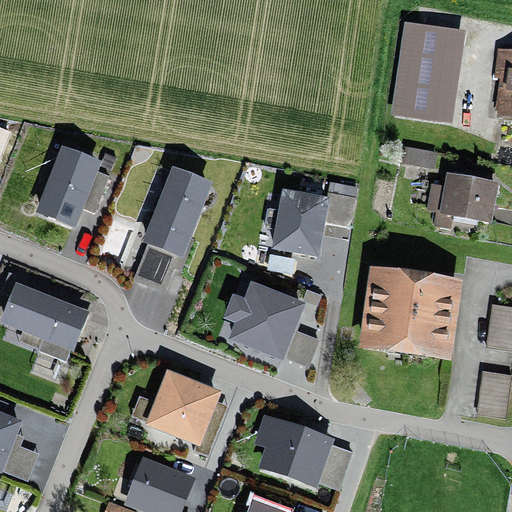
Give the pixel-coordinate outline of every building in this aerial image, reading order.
[(441,120),(454,33),(408,26),(395,113),(441,120)] [(511,59),(499,58),(492,126),(511,128),(511,59)] [(0,154),(8,135),(0,131),(0,154)] [(102,169),(64,155),(40,218),(78,233),(102,169)] [(207,189),(170,175),(144,243),(181,257),(207,189)] [(495,186),(444,178),(437,218),(488,227),(495,186)] [(328,203),(284,197),(275,257),(319,263),(328,203)] [(459,287),(373,276),(364,348),(451,358),(459,287)] [(253,287),(233,338),(283,357),(303,307),(253,287)] [(85,318),(18,292),(6,324),(45,339),(39,352),(67,363),(85,318)] [(511,311),(494,308),(487,349),(511,353),(511,311)] [(511,384),(511,377),(483,373),(478,415),(507,419),(511,384)] [(219,394),(168,375),(149,426),(199,445),(219,394)] [(19,427),(0,420),(0,471),(2,472),(19,427)] [(331,442),(267,420),(259,443),(270,447),(263,468),(315,486),(331,442)] [(179,511),(192,480),(144,462),(128,504),(149,511),(179,511)]
